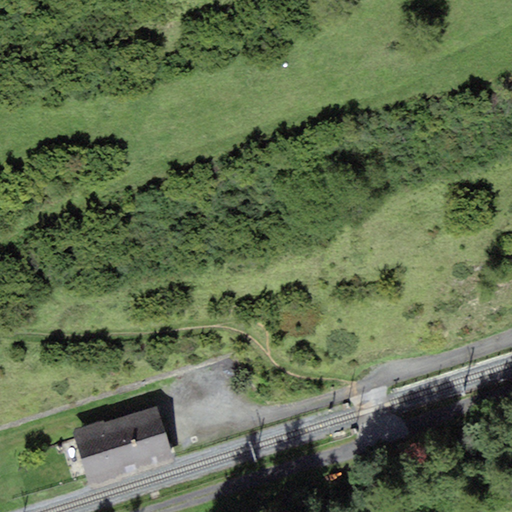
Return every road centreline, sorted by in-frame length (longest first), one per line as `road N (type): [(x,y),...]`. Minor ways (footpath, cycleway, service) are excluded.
road 1 (track): [(381,434),(148,511)]
road 2 (unclassified): [(511,332),(366,386)]
road 3 (track): [(381,434),(511,395)]
